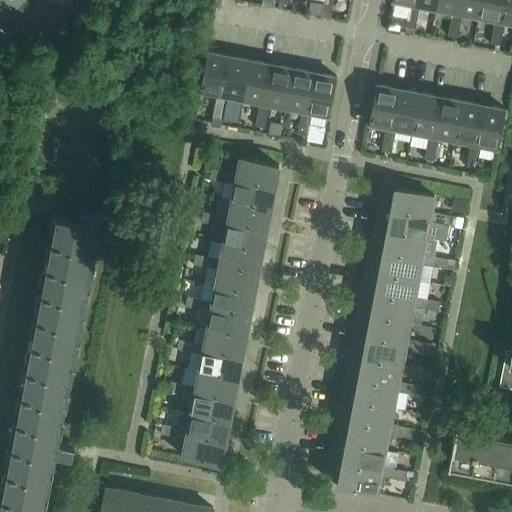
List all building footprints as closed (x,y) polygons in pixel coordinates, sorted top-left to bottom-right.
[(332,13),(334,2),(324,0),(322,12),(332,13)] [(437,9),(438,0),(416,0),(415,5),(420,6),(437,9)] [(458,13),(460,0),(438,0),(437,9),(453,12),(458,13)] [(479,17),(482,0),(460,0),(458,13),(462,14),(479,17)] [(500,22),(504,0),(482,0),(479,17),(495,21),(500,22)] [(511,23),(511,0),(504,0),(500,22),(505,22),(511,23)] [(418,18),(420,6),(415,5),(410,4),(408,16),(418,18)] [(460,26),(462,14),(458,13),(453,12),(450,24),(460,26)] [(416,30),(418,18),(408,16),(406,28),(416,30)] [(503,34),(505,22),(500,22),(495,21),(493,32),(503,34)] [(458,38),(460,26),(450,24),(448,36),(458,38)] [(500,46),(503,34),(493,32),(491,44),(500,46)] [(223,96),(230,56),(208,52),(200,92),(218,95),(223,96)] [(244,100),(251,60),(230,56),(223,96),(227,97),(244,100)] [(265,104),(273,64),(251,60),(244,100),(260,103),(265,104)] [(286,108),(294,68),(273,64),(265,104),(270,105),(286,108)] [(308,112),(315,73),(294,68),(286,108),(303,111),(308,112)] [(330,116),(337,77),(315,73),(308,112),(312,113),(330,116)] [(392,128),(399,89),(377,84),(369,124),(387,127),(392,128)] [(413,132),(420,93),(399,89),(392,128),(396,129),(413,132)] [(434,137),(442,97),(420,93),(413,132),(429,136),(434,137)] [(225,109),(227,97),(223,96),(218,95),(216,107),(225,109)] [(455,141),(463,101),(442,97),(434,137),(439,137),(455,141)] [(476,145),(484,105),(463,101),(455,141),(471,144),(476,145)] [(268,117),(270,105),(265,104),(260,103),(258,115),(268,117)] [(499,149),(506,109),(484,105),(476,145),(481,146),(499,149)] [(223,120),(225,109),(216,107),(214,118),(223,120)] [(310,125),(312,113),(308,112),(303,111),(301,123),(310,125)] [(265,128),(268,117),(258,115),(256,127),(265,128)] [(308,136),(310,125),(301,123),(298,135),(308,136)] [(394,141),(396,129),(392,128),(387,127),(384,139),(394,141)] [(436,149),(439,137),(434,137),(429,136),(427,147),(436,149)] [(392,153),(394,141),(384,139),(382,151),(392,153)] [(479,157),(481,146),(476,145),(471,144),(469,155),(479,157)] [(434,161),(436,149),(427,147),(424,159),(434,161)] [(476,169),(479,157),(469,155),(467,167),(476,169)] [(241,157),(238,175),(237,180),(276,187),(279,175),(278,174),(280,165),(241,157)] [(210,180),(223,182),(225,172),(212,170),(210,180)] [(238,175),(225,172),(223,182),(236,185),(237,180),(238,175)] [(237,180),(236,185),(233,201),(272,208),(276,187),(237,180)] [(435,195),(397,187),(395,197),(394,197),(391,210),(431,217),(431,212),(435,195)] [(233,201),(230,217),(229,222),(268,230),(272,208),(233,201)] [(46,511),(56,459),(58,453),(73,456),(75,446),(75,445),(59,442),(64,417),(64,416),(69,391),(69,390),(74,365),(74,364),(79,340),(79,339),(84,314),(84,313),(89,289),(89,288),(94,263),(94,262),(99,238),(99,236),(100,233),(101,227),(104,213),(98,211),(93,210),(82,208),(79,222),(59,218),(58,218),(55,232),(52,245),(50,258),(48,271),(45,283),(43,296),(40,309),(38,322),(35,335),(33,347),(30,360),(28,373),(25,386),(23,399),(20,412),(18,424),(15,437),(13,450),(10,463),(8,475),(5,488),(3,501),(0,511),(46,511)] [(431,217),(391,210),(387,231),(426,238),(430,222),(431,217)] [(202,222),(215,225),(217,215),(204,212),(202,222)] [(444,215),(431,212),(431,217),(430,222),(442,225),(444,215)] [(230,217),(217,215),(215,225),(228,227),(229,222),(230,217)] [(457,217),(444,215),(442,225),(455,227),(457,217)] [(229,222),(228,227),(225,243),(264,251),(268,230),(229,222)] [(426,238),(387,231),(383,252),(422,260),(423,255),(426,238)] [(225,243),(221,259),(220,265),(260,272),(264,251),(225,243)] [(432,267),(421,265),(422,260),(383,252),(379,273),(418,281),(430,283),(432,267)] [(194,265),(207,267),(209,257),(196,255),(194,265)] [(434,267),(436,257),(423,255),(422,260),(421,265),(432,267),(434,267)] [(221,259),(209,257),(207,267),(219,270),(220,265),(221,259)] [(449,259),(436,257),(434,267),(447,269),(449,259)] [(220,265),(219,270),(216,286),(256,293),(260,272),(220,265)] [(418,281),(379,273),(375,294),(414,302),(415,297),(418,281)] [(216,286),(213,302),(212,307),(252,315),(256,293),(216,286)] [(414,302),(375,294),(371,315),(410,323),(413,307),(414,302)] [(186,307),(198,309),(200,299),(188,297),(186,307)] [(428,299),(415,297),(414,302),(413,307),(426,309),(428,299)] [(213,302),(200,299),(198,309),(211,312),(212,307),(213,302)] [(441,302),(428,299),(426,309),(439,312),(441,302)] [(212,307),(211,312),(208,328),(247,336),(252,315),(212,307)] [(410,323),(371,315),(367,337),(406,344),(407,339),(410,323)] [(208,328),(205,344),(204,349),(243,357),(247,336),(208,328)] [(406,344),(367,337),(363,358),(402,365),(405,349),(406,344)] [(178,349),(190,352),(192,342),(179,339),(178,349)] [(420,342),(407,339),(406,344),(405,349),(418,352),(420,342)] [(205,344),(192,342),(190,352),(203,354),(204,349),(205,344)] [(433,344),(420,342),(418,352),(431,354),(433,344)] [(204,349),(203,354),(200,371),(239,378),(243,357),(204,349)] [(402,365),(363,358),(359,379),(398,387),(399,382),(402,365)] [(200,371),(197,387),(196,392),(235,399),(239,378),(200,371)] [(398,387),(359,379),(355,400),(394,408),(397,392),(398,387)] [(169,392),(182,394),(184,384),(171,382),(169,392)] [(412,384),(399,382),(398,387),(397,392),(410,394),(412,384)] [(197,387),(184,384),(182,394),(195,397),(196,392),(197,387)] [(424,386),(412,384),(410,394),(422,396),(424,386)] [(196,392),(195,397),(192,413),(231,421),(235,399),(196,392)] [(394,408),(355,400),(350,422),(390,429),(391,424),(394,408)] [(192,413),(189,429),(188,434),(227,442),(231,421),(192,413)] [(390,429),(350,422),(346,443),(386,450),(389,434),(390,429)] [(161,434),(174,437),(176,427),(163,424),(161,434)] [(403,427),(391,424),(390,429),(389,434),(401,437),(403,427)] [(189,429),(176,427),(174,437),(187,439),(188,434),(189,429)] [(416,429),(403,427),(401,437),(414,439),(416,429)] [(480,435),(469,433),(459,431),(459,430),(457,429),(449,471),(451,471),(472,475),(480,435)] [(188,434),(187,439),(183,457),(209,462),(222,465),(227,442),(188,434)] [(501,439),(480,435),(472,475),(494,479),(501,439)] [(511,441),(501,439),(494,479),(511,482),(511,441)] [(386,450),(346,443),(342,464),(381,472),(382,467),(386,450)] [(381,472),(342,464),(338,487),(352,490),(352,489),(377,494),(380,477),(381,472)] [(395,469),(382,467),(381,472),(380,477),(393,479),(395,469)] [(408,472),(395,469),(393,479),(406,482),(408,472)] [(123,511),(128,491),(106,487),(101,511),(123,511)] [(145,511),(149,495),(128,491),(123,511),(145,511)] [(167,511),(170,500),(149,495),(145,511),(167,511)] [(189,511),(191,504),(170,500),(167,511),(189,511)]
